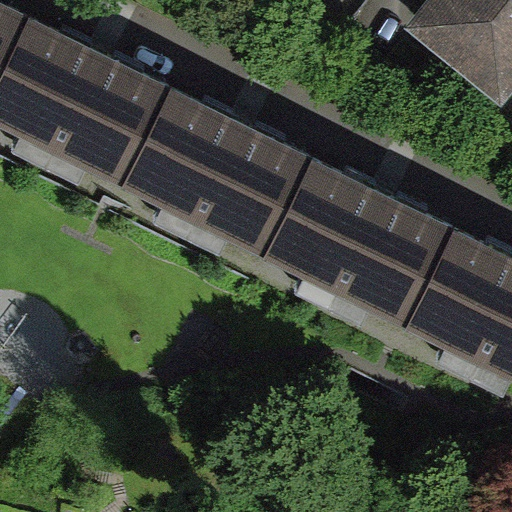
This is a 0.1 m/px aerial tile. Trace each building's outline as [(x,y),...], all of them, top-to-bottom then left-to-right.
[(0,0),(0,65),(26,9),(6,0),(0,0)] [(501,91),(511,77),(511,0),(422,0),(410,16),(501,91)] [(0,130),(125,188),(176,78),(26,9),(0,65),(0,130)] [(319,146),(176,78),(125,188),(267,254),(319,146)] [(452,209),(319,146),(267,254),(400,317),(452,209)] [(511,237),(452,209),(400,317),(511,370),(511,237)]
